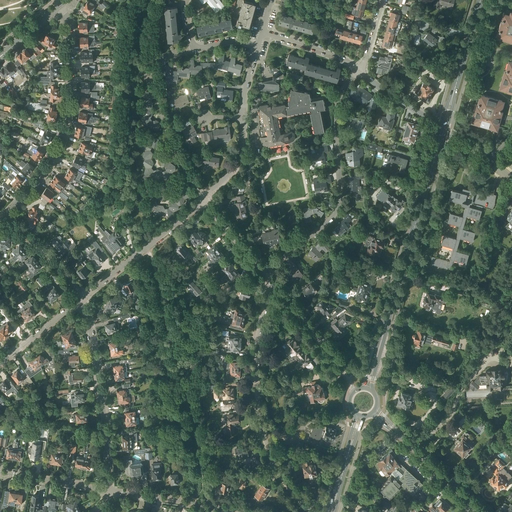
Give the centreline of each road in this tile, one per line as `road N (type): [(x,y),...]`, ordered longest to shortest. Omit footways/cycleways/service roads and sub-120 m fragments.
road 1 (tertiary): [(367,386),(442,132)]
road 2 (residential): [(309,511),(272,465),(255,413),(265,278)]
road 3 (residential): [(265,278),(332,214),(340,193),(337,100),(356,70)]
road 4 (residential): [(2,218),(62,142),(71,58),(57,6)]
road 5 (residential): [(201,201),(177,162),(144,62),(194,49)]
road 6 (residential): [(107,490),(100,388),(82,297)]
road 7 (residential): [(82,297),(201,201)]
road 8 (tertiary): [(442,132),(479,0)]
road 9 (tertiary): [(470,504),(376,411)]
road 10 (residential): [(236,511),(107,490)]
